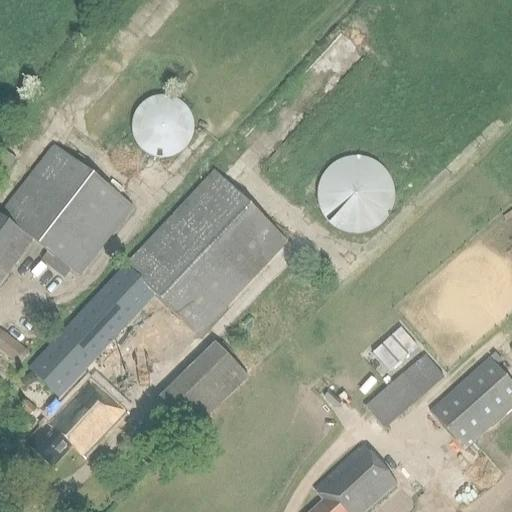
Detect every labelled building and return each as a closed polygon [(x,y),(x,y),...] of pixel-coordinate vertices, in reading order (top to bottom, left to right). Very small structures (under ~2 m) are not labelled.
[(200,134),(200,126),(198,117),(193,109),(185,103),(176,100),(166,101),(156,104),(149,111),(144,120),(143,130),(145,139),(150,148),(157,153),(166,157),(175,157),(183,155),(191,150),(197,143),(200,134)] [(0,285),(33,243),(48,254),(41,262),(64,279),(70,271),(80,279),(134,209),(53,146),(0,214),(0,285)] [(402,214),(405,200),(404,186),(397,173),(388,163),(376,157),(363,155),(350,158),(338,164),(329,173),(323,185),(321,198),(323,211),(329,222),(340,232),(353,238),(368,239),(382,235),(394,226),(402,214)] [(214,172),(27,370),(59,401),(156,298),(199,339),(289,243),(214,172)] [(400,330),(373,354),(388,372),(416,348),(400,330)] [(2,334),(0,335),(0,354),(17,369),(28,355),(2,334)] [(215,345),(157,402),(191,437),(249,379),(215,345)] [(424,356),(364,408),(384,432),(445,380),(424,356)] [(511,385),(488,359),(428,413),(464,453),(511,410),(511,385)] [(31,374),(20,381),(25,390),(36,383),(31,374)] [(43,424),(47,427),(28,447),(52,470),(72,449),(86,462),(129,416),(87,377),(43,424)] [(28,405),(21,412),(28,420),(36,412),(28,405)] [(313,491),(323,503),(312,511),(365,511),(396,485),(362,447),(313,491)]
